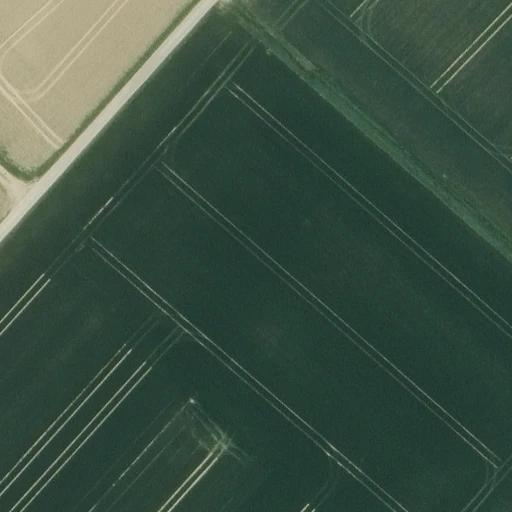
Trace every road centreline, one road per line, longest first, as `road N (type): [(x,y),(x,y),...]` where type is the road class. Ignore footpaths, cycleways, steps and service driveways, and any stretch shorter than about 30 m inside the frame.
road 1 (track): [(218,0),(511,260)]
road 2 (unclassified): [(211,0),(0,233)]
